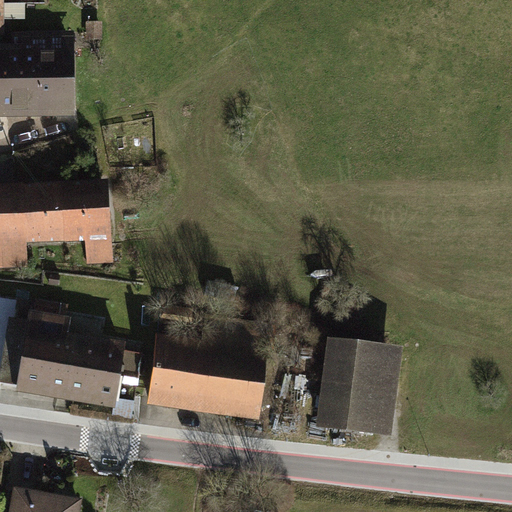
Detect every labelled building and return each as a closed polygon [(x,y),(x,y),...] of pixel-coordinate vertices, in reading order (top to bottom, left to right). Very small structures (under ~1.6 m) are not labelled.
[(72,50),(0,51),(0,117),(73,116),(72,50)] [(109,181),(0,186),(0,270),(29,269),(27,246),(85,243),(86,265),(114,263),(109,181)] [(71,320),(31,313),(17,392),(113,408),(124,344),(69,334),(71,320)] [(272,328),(158,313),(146,405),(260,421),(272,328)] [(403,347),(327,338),(316,426),(392,436),(403,347)] [(79,511),(82,501),(13,489),(8,511),(79,511)]
